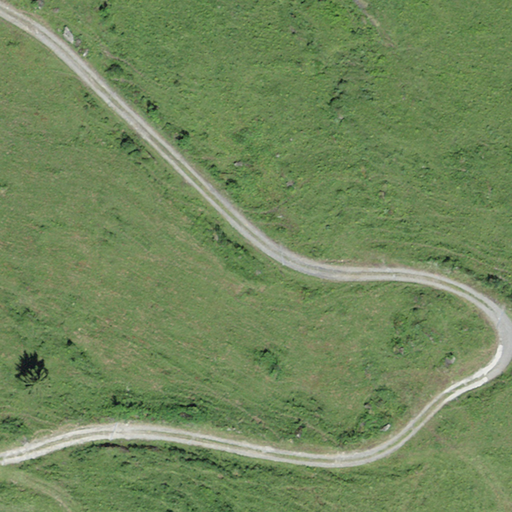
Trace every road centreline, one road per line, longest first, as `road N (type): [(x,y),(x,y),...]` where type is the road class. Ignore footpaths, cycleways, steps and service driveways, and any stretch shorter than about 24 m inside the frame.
road 1 (track): [(511,334),(485,301),(435,279),(313,275),(263,247),(44,32),(0,5)]
road 2 (track): [(0,463),(117,432),(328,464),(392,451),(452,391),(511,348)]
